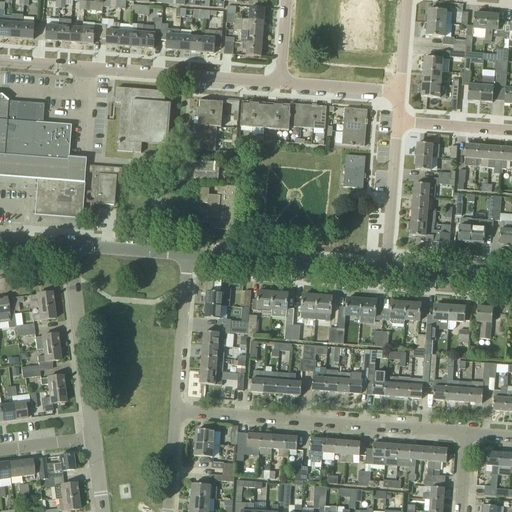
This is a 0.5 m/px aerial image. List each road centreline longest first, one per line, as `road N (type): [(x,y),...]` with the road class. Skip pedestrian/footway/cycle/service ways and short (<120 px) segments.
road 1 (residential): [(284,84),(0,63)]
road 2 (residential): [(458,435),(177,414)]
road 3 (residential): [(186,254),(385,269)]
road 4 (residential): [(86,439),(66,245)]
road 5 (residential): [(177,414),(186,254)]
road 6 (residential): [(385,269),(399,113)]
road 7 (residential): [(385,269),(511,281)]
road 8 (residential): [(66,245),(186,254)]
